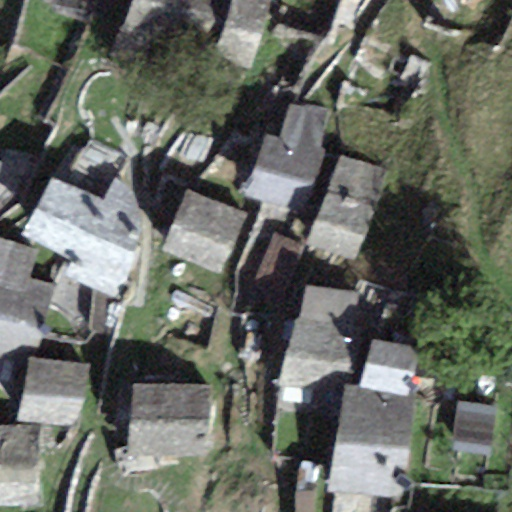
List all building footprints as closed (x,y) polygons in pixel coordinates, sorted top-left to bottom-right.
[(268,3),(260,0),(133,0),(116,55),(140,63),(149,34),(248,66),(268,3)] [(280,141),(268,137),(249,195),(304,212),(323,154),(317,153),(328,114),(290,109),(280,141)] [(384,174),(340,158),(310,242),(353,258),(384,174)] [(103,204),(51,179),(24,235),(74,259),(67,274),(115,297),(136,254),(140,231),(138,213),(131,195),(114,181),(103,204)] [(243,216),(187,193),(163,250),(219,274),(243,216)] [(0,355),(28,363),(50,288),(25,281),(33,252),(0,242),(0,355)] [(298,321),(294,320),(284,382),(345,392),(355,330),(348,329),(354,295),(304,287),(298,321)] [(416,350),(371,342),(363,386),(408,394),(416,350)] [(22,418),(76,426),(85,368),(30,360),(22,418)] [(209,388),(133,387),(132,453),(208,454),(209,388)] [(413,395),(346,387),(334,487),(400,495),(413,395)] [(494,409),(458,404),(452,450),(488,455),(494,409)] [(37,429),(0,427),(0,503),(35,504),(37,429)]
